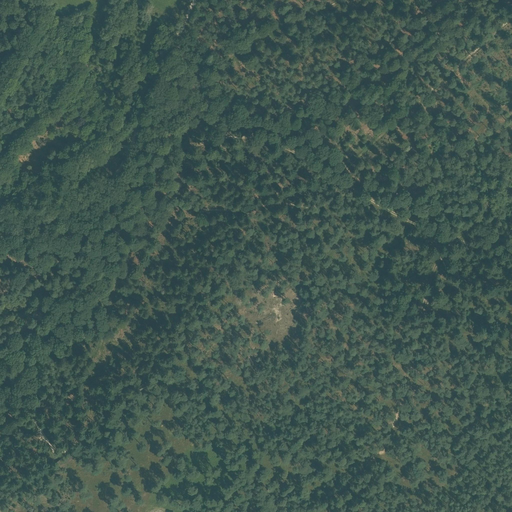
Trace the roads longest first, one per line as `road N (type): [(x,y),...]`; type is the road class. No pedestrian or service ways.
road 1 (track): [(0,239),(105,192),(198,0)]
road 2 (track): [(334,178),(511,16)]
road 3 (track): [(118,233),(174,207),(305,203),(334,178)]
road 4 (track): [(130,147),(265,137),(334,178)]
road 5 (track): [(130,147),(108,154),(7,0)]
road 6 (track): [(334,178),(390,213),(511,263)]
road 7 (track): [(511,192),(440,258),(412,353)]
road 8 (track): [(204,89),(262,34),(357,0)]
road 9 (track): [(390,213),(511,104)]
